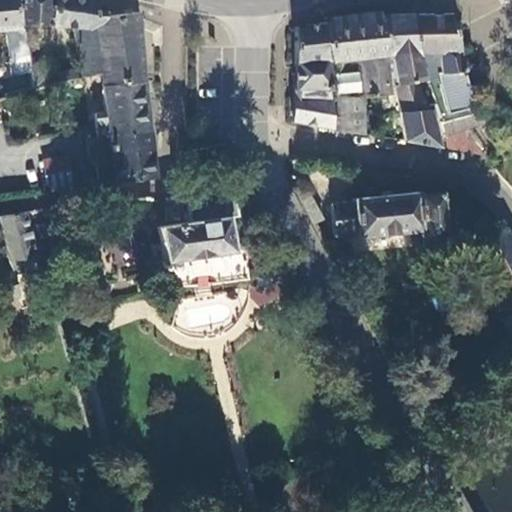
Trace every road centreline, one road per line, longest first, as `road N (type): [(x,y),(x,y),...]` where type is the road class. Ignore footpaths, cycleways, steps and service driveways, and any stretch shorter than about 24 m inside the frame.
road 1 (primary): [(444,511),(250,140)]
road 2 (residential): [(511,214),(482,178),(440,162),(250,140)]
road 3 (primary): [(250,140),(250,3)]
